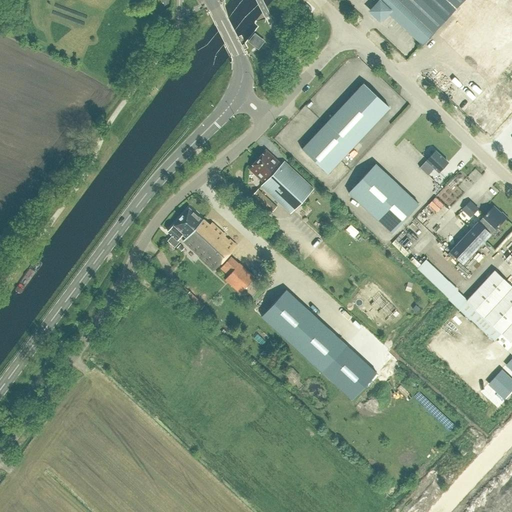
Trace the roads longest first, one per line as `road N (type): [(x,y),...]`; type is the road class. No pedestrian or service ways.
road 1 (unclassified): [(0,454),(100,317),(158,220),(268,119)]
road 2 (primary): [(0,388),(115,232),(236,93)]
road 3 (unclassified): [(511,182),(350,32)]
